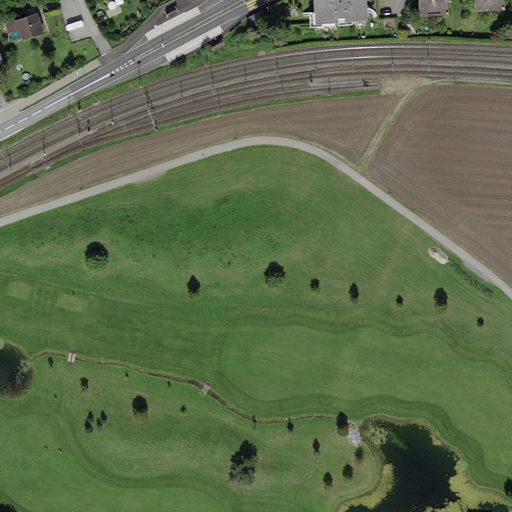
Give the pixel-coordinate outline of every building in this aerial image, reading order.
[(313,0),(314,22),(337,22),(337,18),(344,18),(344,21),(367,20),(366,0),(313,0)] [(418,0),(419,17),(449,15),(447,0),(418,0)] [(475,0),(476,11),(504,9),(503,0),(475,0)] [(13,17),(3,20),(8,34),(20,30),(24,40),(44,32),(37,13),(15,21),(13,17)] [(70,31),(84,24),(82,20),(68,26),(70,31)]
